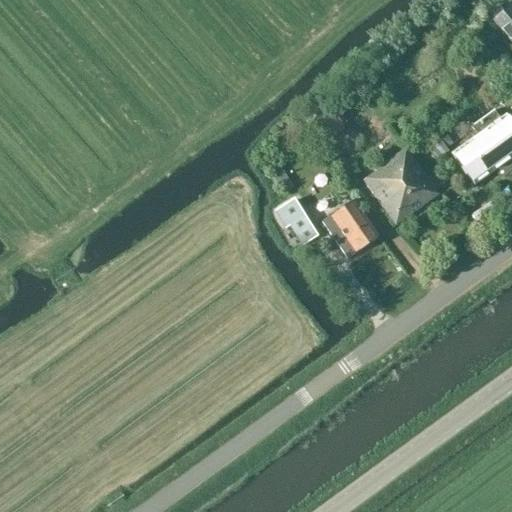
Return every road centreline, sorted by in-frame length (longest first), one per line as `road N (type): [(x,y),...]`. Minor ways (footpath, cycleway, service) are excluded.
road 1 (unclassified): [(147,511),(511,246)]
road 2 (tertiary): [(334,511),(511,382)]
